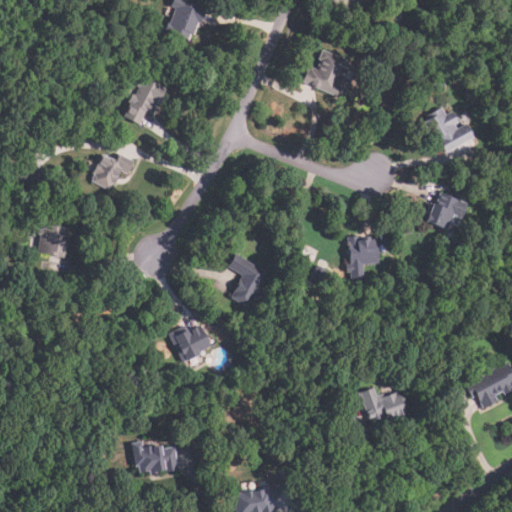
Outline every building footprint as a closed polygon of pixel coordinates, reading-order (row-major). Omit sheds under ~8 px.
[(188,40),(164,28),(167,22),(169,23),(176,8),(170,5),(172,0),(190,0),(207,8),(200,23),(197,21),(188,40)] [(338,96),(302,81),(306,70),(308,71),(310,66),(316,68),(323,50),(348,60),(344,69),(354,73),(351,79),(344,76),(340,86),(341,87),(338,96)] [(139,124),(123,116),(129,104),(126,102),(132,92),(135,94),(138,87),(135,86),(141,75),(167,89),(159,103),(157,102),(151,113),(146,110),(139,124)] [(446,86),(436,90),(432,81),(442,77),(446,86)] [(445,154),(438,141),(440,140),(439,138),(431,142),(421,123),(425,121),(423,117),(442,107),(446,115),(452,112),(458,123),(454,125),(457,129),(466,124),(474,138),(445,154)] [(108,189),(91,181),(94,174),(92,173),(101,155),(108,159),(109,157),(114,160),(119,153),(133,161),(127,175),(118,170),(115,175),(118,176),(114,184),(111,183),(108,189)] [(33,192),(14,176),(27,161),(37,170),(41,166),(49,173),(33,192)] [(502,172),(489,174),(488,166),(501,164),(502,172)] [(447,230),(425,220),(428,212),(429,213),(434,202),(436,199),(442,202),(443,200),(438,197),(440,194),(441,195),(443,192),(468,203),(462,217),(454,213),(447,230)] [(63,257),(36,253),(39,236),(37,234),(38,229),(41,227),(42,223),(70,228),(68,240),(63,239),(62,242),(65,242),(63,257)] [(346,238),(368,235),(368,238),(376,237),(379,263),(363,265),(365,280),(351,281),(351,273),(347,273),(346,266),(349,265),(346,238)] [(225,267),(234,253),(266,274),(260,284),(267,288),(259,302),(253,298),(246,308),(229,298),(233,292),(230,290),(237,279),(238,280),(240,276),(225,267)] [(326,269),(319,286),(309,282),(316,265),(326,269)] [(217,326),(210,329),(208,324),(215,321),(217,326)] [(200,355),(187,362),(186,360),(183,361),(168,335),(185,325),(189,331),(191,330),(190,327),(195,324),(196,327),(200,325),(211,345),(198,352),(200,355)] [(455,334),(449,338),(446,331),(452,328),(455,334)] [(481,408),(475,396),(472,398),(465,384),(506,362),(511,373),(511,383),(510,384),(511,388),(511,391),(504,396),(501,391),(494,395),(497,400),(481,408)] [(386,423),(384,416),(370,421),(359,393),(374,387),(377,395),(383,393),(384,396),(400,390),(406,406),(404,407),(407,415),(386,423)] [(161,473),(160,470),(146,473),(146,471),(137,473),(136,466),(133,466),(129,444),(141,442),(142,447),(149,446),(149,448),(159,446),(160,450),(173,448),(177,470),(161,473)] [(234,511),(231,494),(270,488),(273,511),(234,511)]
